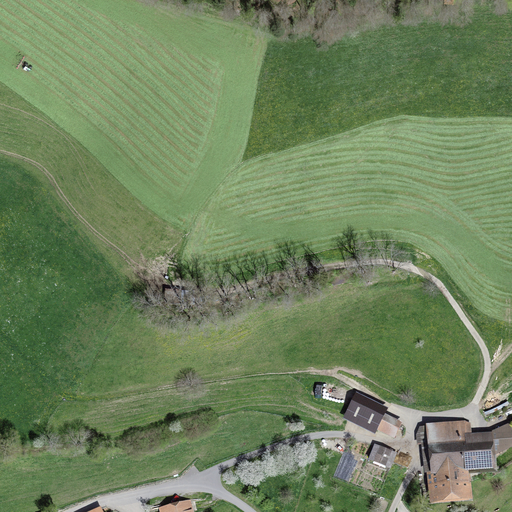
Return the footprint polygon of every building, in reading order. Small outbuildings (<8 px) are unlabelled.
[(374,430),(375,429),(382,416),(383,412),(356,399),(348,416),(374,430)] [(375,429),(394,438),(400,425),(382,416),(375,429)] [(491,434),(492,439),(493,455),(511,446),(510,424),(491,434)] [(494,468),(493,455),(492,439),(462,442),(461,425),(421,428),(419,437),(419,440),(432,445),(436,487),(430,487),(431,499),(469,496),(468,479),(458,480),(457,475),(467,474),(466,470),(494,468)] [(390,468),(396,454),(375,446),(369,460),(390,468)] [(165,507),(166,511),(186,511),(184,502),(165,507)]
